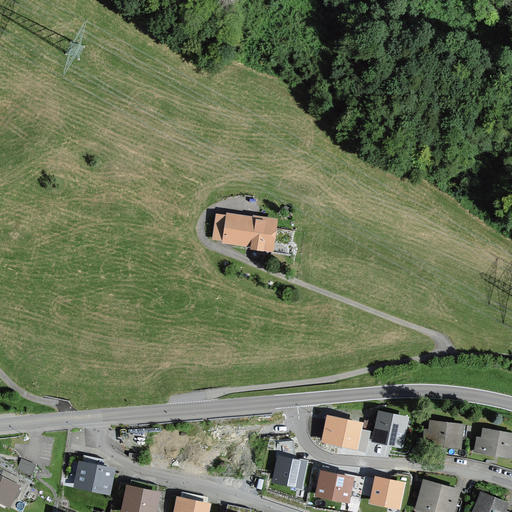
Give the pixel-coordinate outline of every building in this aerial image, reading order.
[(268,248),(272,223),(219,215),(216,239),(233,241),(233,244),(245,246),(245,243),(256,245),(256,246),(268,248)] [(372,428),(359,427),(360,420),(325,416),(322,440),(370,446),(372,428)] [(426,433),(425,441),(459,445),(461,427),(432,424),(431,433),(426,432),(426,433)] [(479,440),(477,449),(510,454),(511,444),(511,436),(485,432),(484,441),(479,440)] [(279,456),(294,455),(293,439),(278,440),(279,456)] [(302,489),(309,461),(278,453),(271,481),(302,489)] [(107,491),(111,469),(103,468),(105,459),(84,455),(77,485),(107,491)] [(21,460),(15,474),(30,480),(36,466),(21,460)] [(0,469),(0,497),(11,504),(10,506),(21,511),(26,502),(21,499),(28,485),(19,481),(20,479),(12,475),(0,469)] [(351,502),(355,475),(319,470),(315,498),(351,502)] [(403,508),(406,480),(374,475),(370,504),(403,508)] [(426,484),(421,506),(442,511),(459,511),(462,503),(453,501),(455,492),(426,484)] [(130,511),(153,511),(157,494),(128,489),(124,511),(130,511)] [(205,511),(207,502),(181,496),(177,511),(205,511)] [(504,505),(483,496),(476,511),(506,511),(502,511),(504,505)]
